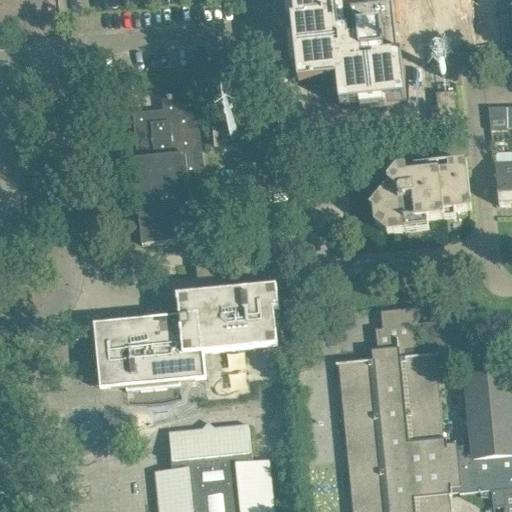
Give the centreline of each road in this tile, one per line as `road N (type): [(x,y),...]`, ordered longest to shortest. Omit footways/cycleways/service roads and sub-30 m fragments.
road 1 (residential): [(0,337),(25,334),(53,314),(68,289),(52,49)]
road 2 (unknown): [(373,0),(381,58),(370,78),(353,71),(346,0)]
road 3 (residential): [(488,253),(472,96)]
road 4 (residential): [(396,262),(339,267),(302,243),(267,246)]
